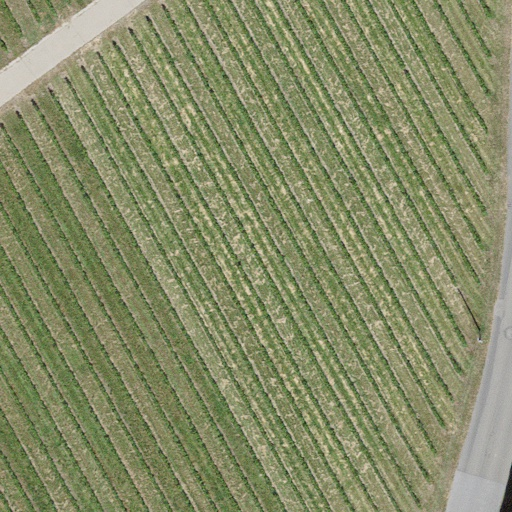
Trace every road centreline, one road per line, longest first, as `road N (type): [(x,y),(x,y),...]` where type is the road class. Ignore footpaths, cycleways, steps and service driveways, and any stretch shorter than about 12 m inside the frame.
road 1 (residential): [(511,343),(477,511)]
road 2 (track): [(0,85),(114,0)]
